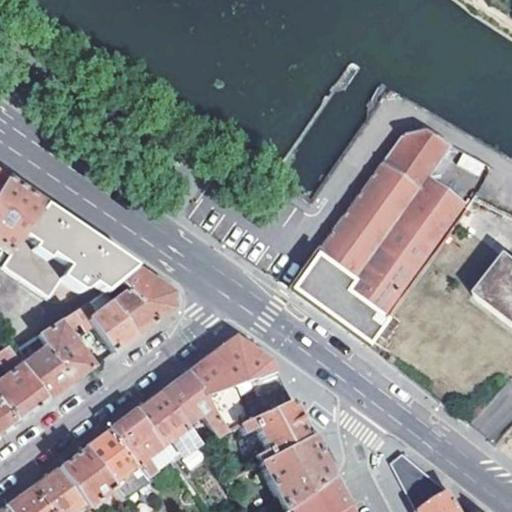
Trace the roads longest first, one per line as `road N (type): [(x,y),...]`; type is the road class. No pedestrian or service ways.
road 1 (residential): [(0,472),(233,299)]
road 2 (secondary): [(233,299),(0,132)]
road 3 (secondary): [(511,505),(371,401)]
road 4 (secondary): [(371,401),(233,299)]
road 5 (residential): [(383,511),(354,452),(371,401)]
